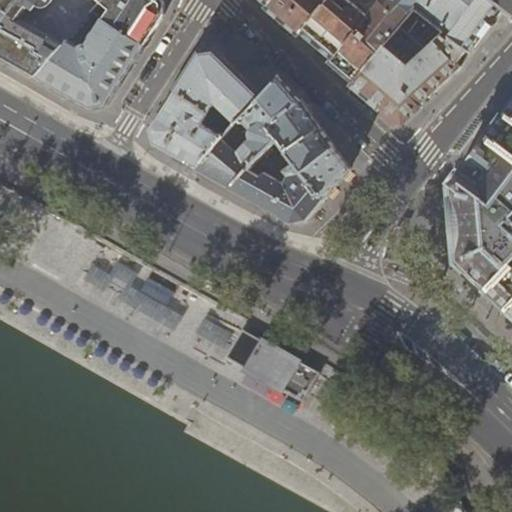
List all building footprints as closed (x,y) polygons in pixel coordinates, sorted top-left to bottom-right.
[(0,0),(0,56),(25,71),(36,77),(67,41),(70,38),(77,29),(92,11),(102,0),(0,0)] [(102,0),(92,11),(144,46),(165,15),(164,1),(162,0),(102,0)] [(458,63),(469,51),(449,37),(451,34),(447,31),(443,36),(442,35),(410,65),(387,45),(413,14),(401,4),(399,7),(396,7),(387,0),(380,0),(367,16),(348,0),(268,0),(271,2),(269,5),(283,17),(285,18),(296,28),(321,50),(332,59),(330,62),(337,68),(352,81),(361,89),(386,110),(401,122),(402,121),(430,96),(438,88),(461,67),(458,63)] [(487,30),(503,10),(505,7),(495,0),(387,0),(396,7),(399,7),(401,4),(413,14),(418,8),(447,31),(451,34),(449,37),(469,51),(470,52),(487,30)] [(511,0),(495,0),(505,7),(503,10),(511,17),(511,0)] [(92,109),(107,105),(138,56),(144,46),(92,11),(77,29),(92,37),(87,44),(85,45),(83,46),(81,48),(67,41),(36,77),(65,93),(92,109)] [(200,52),(175,90),(210,112),(229,131),(242,119),(261,97),(230,66),(215,51),(200,52)] [(270,136),(270,135),(264,129),(300,100),(287,86),(280,78),(261,97),(242,119),(254,131),(252,132),(252,136),(254,139),(246,147),(242,143),(234,151),(228,144),(234,136),(229,131),(197,168),(213,177),(232,188),(272,148),(266,140),(270,136)] [(155,143),(197,168),(229,131),(210,112),(175,90),(152,127),(151,129),(151,130),(153,136),(155,143)] [(273,133),(280,140),(280,139),(288,150),(319,127),(307,111),(300,100),(264,129),(270,135),(273,133)] [(492,296),(511,315),(511,104),(474,154),(464,168),(449,187),(456,261),(456,262),(465,271),(492,296)] [(292,221),(307,218),(311,214),(325,198),(304,171),(304,170),(294,178),(292,176),(286,186),(272,178),(272,177),(273,176),(273,175),(273,174),(272,173),(271,171),(272,170),(275,173),(280,169),(277,165),(282,161),(290,152),(288,150),(280,139),(280,140),(272,148),(232,188),(259,203),(292,221)] [(335,148),(304,171),(325,198),(335,186),(351,169),(348,165),(335,148)] [(149,278),(142,290),(166,303),(172,292),(149,278)] [(284,393),(304,405),(312,390),(320,377),(310,371),(299,365),(296,363),(301,353),(302,351),(274,335),(273,337),(267,347),(263,345),(253,339),(244,333),(236,347),(228,360),(227,361),(247,373),(246,376),(264,386),(282,396),(284,393)]
